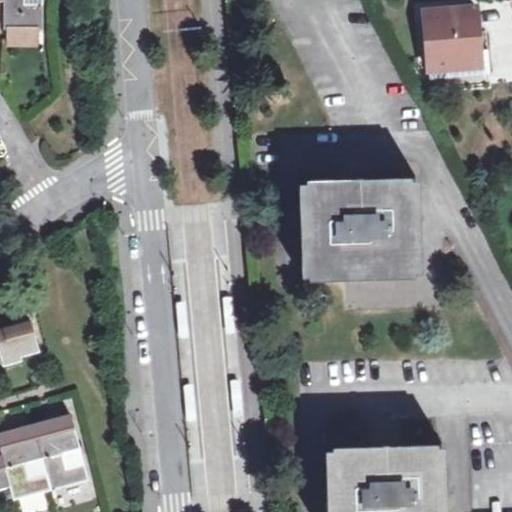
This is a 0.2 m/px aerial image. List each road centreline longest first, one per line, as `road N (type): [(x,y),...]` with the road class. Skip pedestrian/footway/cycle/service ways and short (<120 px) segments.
road 1 (unclassified): [(177,511),(144,165)]
road 2 (unclassified): [(144,165),(131,0)]
